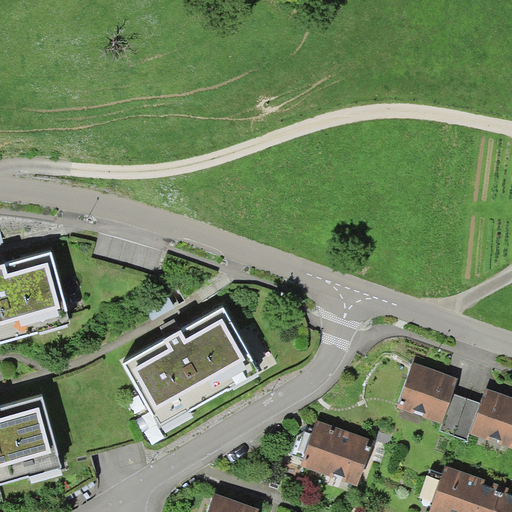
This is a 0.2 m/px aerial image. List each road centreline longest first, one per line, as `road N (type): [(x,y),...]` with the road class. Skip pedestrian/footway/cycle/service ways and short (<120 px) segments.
road 1 (track): [(0,178),(37,170),(155,175),(272,139),(417,111),(511,125)]
road 2 (residential): [(357,301),(177,233),(0,182)]
road 3 (residential): [(125,511),(289,400),(339,339),(357,301)]
